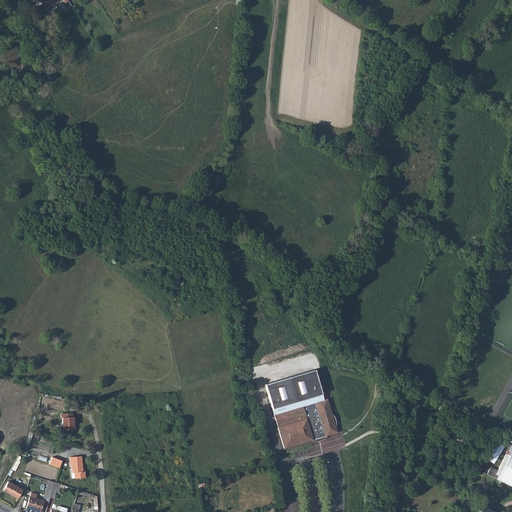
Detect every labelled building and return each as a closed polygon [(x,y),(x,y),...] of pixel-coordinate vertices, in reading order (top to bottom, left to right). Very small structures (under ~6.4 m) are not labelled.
[(265,385),(283,449),(311,441),(314,442),(317,442),(320,441),(325,439),(326,437),(336,434),(335,428),(335,427),(336,421),(334,418),(332,415),(331,415),(327,400),(323,401),(315,371),(265,385)] [(349,380),(348,373),(340,374),(341,381),(349,380)] [(366,385),(364,386),(363,384),(359,386),(362,392),(368,390),(366,385)] [(355,408),(348,410),(350,417),(357,415),(355,408)] [(61,414),(61,417),(62,417),(63,431),(74,431),(73,417),(72,417),(72,413),(61,414)] [(495,449),(501,453),(504,447),(498,443),(495,449)] [(511,455),(510,454),(508,458),(505,457),(496,474),(486,468),(483,474),(511,488),(511,455)] [(69,458),(70,466),(71,466),(72,473),(74,473),(74,479),(85,478),(84,472),(82,472),(81,457),(69,458)] [(49,465),(59,468),(61,462),(51,458),(49,465)] [(481,479),(476,489),(485,493),(490,484),(481,479)] [(48,502),(50,497),(52,491),(54,482),(49,480),(46,489),(48,490),(46,497),(46,498),(45,501),(48,502)] [(3,490),(17,499),(22,490),(8,482),(3,490)] [(52,491),(56,492),(58,493),(60,484),(54,482),(52,491)] [(77,493),(94,499),(97,499),(97,496),(78,490),(77,493)] [(26,508),(38,511),(40,511),(43,500),(35,498),(36,495),(30,493),(26,508)]
